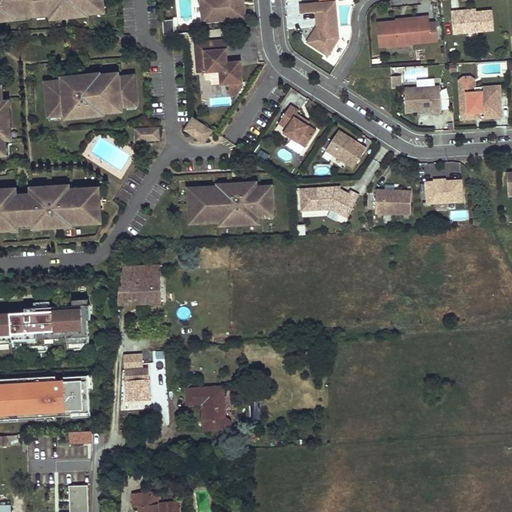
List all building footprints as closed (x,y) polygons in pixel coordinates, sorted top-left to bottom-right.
[(0,0),(0,19),(13,18),(13,16),(45,12),(45,13),(51,13),(51,14),(51,15),(62,14),(62,17),(83,14),(83,12),(88,11),(88,14),(98,13),(98,10),(105,9),(103,0),(0,0)] [(201,0),(202,14),(222,12),(222,20),(240,19),(239,8),(241,8),(240,0),(201,0)] [(336,2),(301,5),(301,13),(316,12),(317,22),(322,25),(320,27),(318,27),(308,42),(328,55),(339,39),(336,2)] [(460,10),(452,11),(454,34),(494,30),(492,10),(477,11),(460,13),(460,10)] [(222,20),(222,12),(202,14),(203,22),(222,20)] [(410,42),(430,40),(429,23),(428,16),(418,17),(419,19),(397,21),(386,22),(388,44),(410,42)] [(162,20),(163,34),(174,33),(173,19),(162,20)] [(381,45),(388,44),(386,22),(379,23),(381,45)] [(226,40),(201,42),(196,48),(198,73),(205,72),(206,80),(212,79),(212,85),(229,83),(231,95),(237,95),(243,86),(241,66),(239,66),(236,64),(236,61),(228,62),(226,40)] [(62,81),(46,82),(49,116),(66,114),(77,113),(78,117),(98,115),(97,112),(104,111),(109,111),(109,112),(117,111),(116,107),(122,106),(128,106),(128,105),(137,104),(134,76),(119,77),(113,78),(113,73),(105,74),(105,75),(100,76),(99,76),(100,77),(94,77),(94,75),(86,76),(87,77),(76,79),(76,77),(68,78),(69,80),(62,81)] [(391,76),(392,85),(401,84),(401,75),(391,76)] [(459,80),(461,104),(468,104),(467,92),(496,91),(497,101),(501,100),(501,86),(476,87),(475,80),(471,76),(463,77),(459,80)] [(0,155),(5,155),(4,145),(6,145),(6,139),(8,139),(7,128),(11,128),(10,108),(7,108),(6,101),(3,101),(2,86),(0,86),(0,155)] [(405,89),(407,112),(420,111),(420,108),(433,107),(433,110),(433,112),(442,112),(440,86),(405,89)] [(461,104),(462,119),(476,119),(476,112),(481,112),(484,112),(485,118),(502,117),(501,100),(497,101),(496,91),(467,92),(468,104),(461,104)] [(291,105),(279,123),(287,128),(284,133),(306,147),(317,131),(308,125),(303,122),(305,119),(297,113),(299,110),(291,105)] [(205,142),(213,130),(194,117),(186,130),(205,142)] [(159,128),(136,129),(137,136),(139,136),(140,140),(159,139),(159,128)] [(339,130),(326,150),(354,168),(367,148),(359,144),(358,146),(353,142),(355,140),(339,130)] [(147,175),(136,168),(116,199),(127,206),(147,175)] [(461,180),(427,182),(428,203),(463,201),(461,180)] [(197,195),(189,195),(190,216),(199,216),(199,222),(199,223),(207,222),(220,221),(226,220),(227,225),(234,224),(234,223),(245,222),(245,224),(253,223),(252,219),(259,219),(258,216),(264,216),(264,215),(274,214),(272,186),(257,187),(257,185),(250,185),(250,183),(243,183),(243,185),(232,185),(232,184),(225,184),(225,186),(218,187),(205,187),(197,187),(197,188),(197,195)] [(0,228),(5,228),(5,230),(12,229),(12,227),(18,227),(18,224),(24,224),(24,223),(34,222),(34,226),(40,225),(40,228),(48,227),(48,226),(58,225),(58,227),(66,226),(66,224),(72,224),(85,223),(85,224),(93,223),(93,222),(93,216),(101,215),(100,194),(92,195),(91,188),(83,188),(83,189),(70,190),(64,190),(63,186),(56,186),(56,187),(45,188),(45,187),(38,187),(38,192),(32,192),(32,194),(16,195),(16,193),(10,193),(10,189),(2,190),(2,191),(0,190),(0,228)] [(301,189),(302,211),(331,209),(348,218),(359,195),(350,191),(349,194),(340,189),(336,190),(336,187),(301,189)] [(377,190),(376,213),(411,214),(412,191),(398,190),(398,194),(385,193),(385,190),(377,190)] [(296,224),(297,234),(305,233),(304,223),(296,224)] [(161,303),(161,267),(132,266),(132,260),(126,260),(126,252),(121,252),(119,304),(161,303)] [(34,303),(34,308),(36,308),(37,312),(42,312),(42,308),(50,307),(50,302),(34,303)] [(0,347),(13,347),(13,343),(24,342),(28,342),(28,347),(89,342),(88,320),(91,319),(90,304),(88,304),(72,306),(50,307),(42,308),(42,312),(37,312),(36,308),(34,308),(25,309),(25,312),(0,314),(0,347)] [(143,367),(142,354),(124,356),(127,400),(151,398),(149,367),(143,367)] [(0,415),(89,415),(88,378),(0,378),(0,415)] [(224,418),(223,387),(185,388),(186,405),(202,405),(204,430),(225,429),(229,424),(224,418)] [(68,443),(92,443),(92,430),(68,430),(68,443)] [(69,511),(86,511),(86,485),(69,485),(69,511)] [(150,491),(132,493),(134,506),(139,506),(139,511),(180,511),(179,501),(158,503),(157,493),(150,493),(150,491)]
